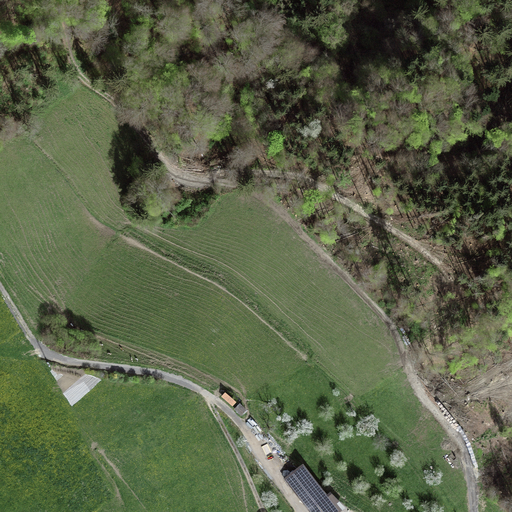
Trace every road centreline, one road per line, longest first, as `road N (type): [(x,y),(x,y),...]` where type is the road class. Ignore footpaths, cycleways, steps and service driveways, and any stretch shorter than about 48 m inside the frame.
road 1 (track): [(59,0),(70,65),(119,103),(175,175),(261,196),(382,314),(412,378),(462,437),(474,511)]
road 2 (track): [(0,286),(50,356),(165,374),(219,401),(301,511)]
road 3 (track): [(202,390),(262,509)]
